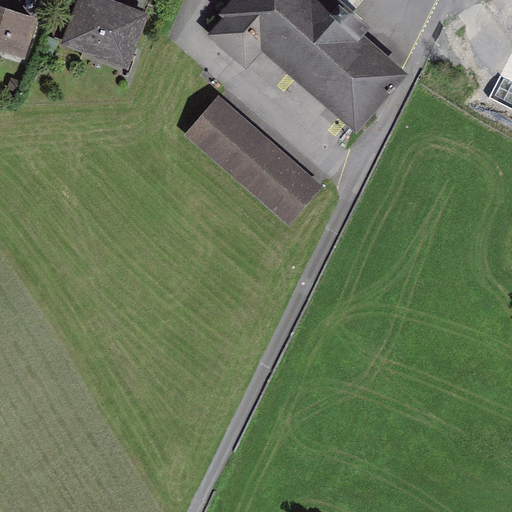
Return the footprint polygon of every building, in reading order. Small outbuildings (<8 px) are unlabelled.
[(151,14),(114,0),(80,0),(64,42),(130,67),(151,14)] [(226,20),(210,37),(243,66),(259,48),(355,132),(404,76),(363,40),(370,32),(332,0),(237,0),(222,17),(226,20)] [(511,32),(498,1),(447,23),(481,103),(511,89),(511,32)] [(42,23),(0,6),(0,52),(26,64),(42,23)] [(325,186),(223,97),(187,138),(290,227),(325,186)]
